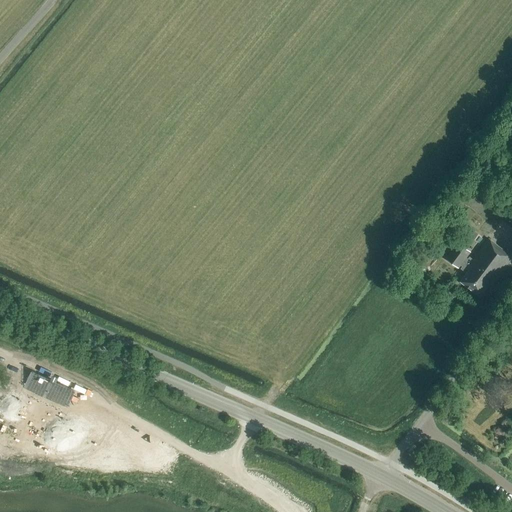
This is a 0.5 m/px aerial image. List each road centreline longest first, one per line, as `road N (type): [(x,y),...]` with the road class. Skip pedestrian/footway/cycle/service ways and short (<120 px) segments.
road 1 (secondary): [(381,476),(0,311)]
road 2 (track): [(0,352),(225,468),(288,511)]
road 3 (unclassified): [(417,424),(511,293)]
